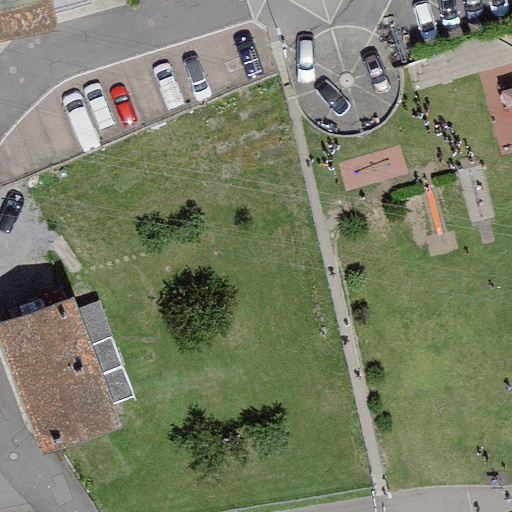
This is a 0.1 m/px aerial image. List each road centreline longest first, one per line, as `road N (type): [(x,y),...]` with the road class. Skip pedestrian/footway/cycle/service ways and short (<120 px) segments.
road 1 (unclassified): [(251,0),(49,58),(0,91)]
road 2 (unknown): [(390,509),(511,503)]
